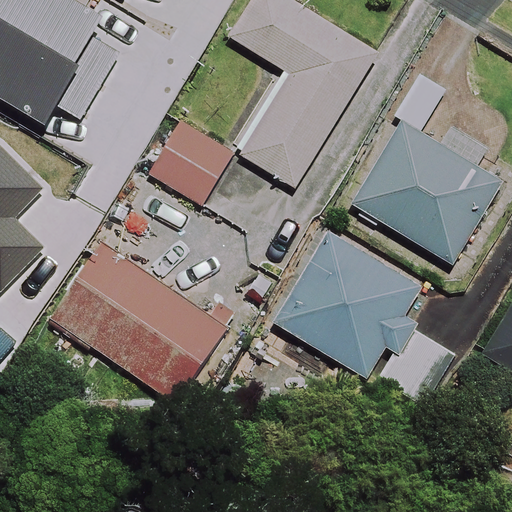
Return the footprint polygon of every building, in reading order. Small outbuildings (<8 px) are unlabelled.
[(84,212),(165,76),(37,0),(18,0),(0,30),(0,84),(3,86),(0,90),(0,100),(9,106),(0,120),(0,165),(36,187),(0,226),(0,301),(18,317),(100,226),(84,212)] [(377,57),(282,0),(254,0),(231,39),(294,77),(244,159),(296,190),(377,57)] [(455,267),(503,185),(422,136),(446,92),(419,78),(395,122),(403,126),(355,208),(455,267)] [(235,157),(184,124),(151,174),(202,207),(235,157)] [(422,291),(330,240),(280,330),(424,410),(453,359),(400,330),(422,291)] [(227,329),(104,251),(56,327),(178,405),(227,329)] [(511,312),(486,356),(511,371),(511,312)]
